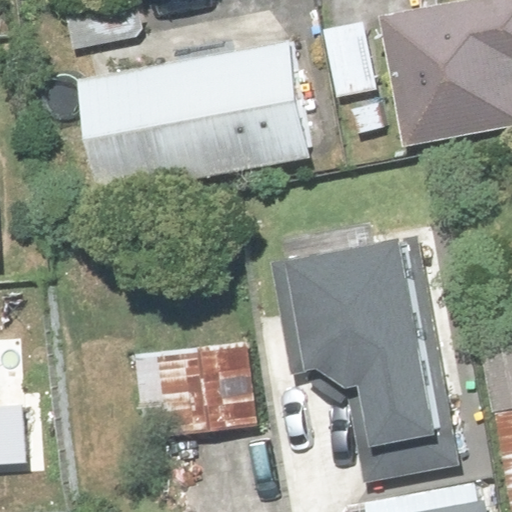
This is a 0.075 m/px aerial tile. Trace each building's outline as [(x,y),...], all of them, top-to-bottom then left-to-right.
[(314,7),(85,46),(111,196),(340,157),(314,7)] [(511,24),(421,27),(424,143),(511,140),(511,24)] [(386,132),(381,100),(368,27),(328,34),(340,106),(356,104),(362,136),(386,132)] [(0,162),(0,272),(10,273),(8,162),(0,162)] [(297,251),(321,375),(346,370),(367,474),(457,457),(412,229),(297,251)] [(153,353),(163,446),(260,436),(250,343),(153,353)]
